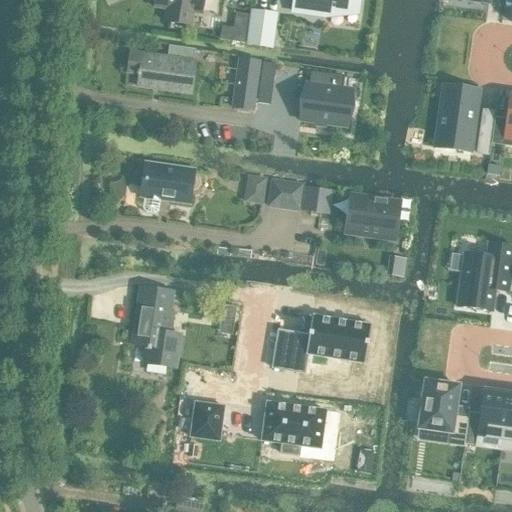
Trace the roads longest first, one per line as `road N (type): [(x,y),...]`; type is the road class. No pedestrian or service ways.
road 1 (tertiary): [(36,511),(24,357),(49,0)]
road 2 (residential): [(511,337),(465,330),(459,376),(511,383)]
